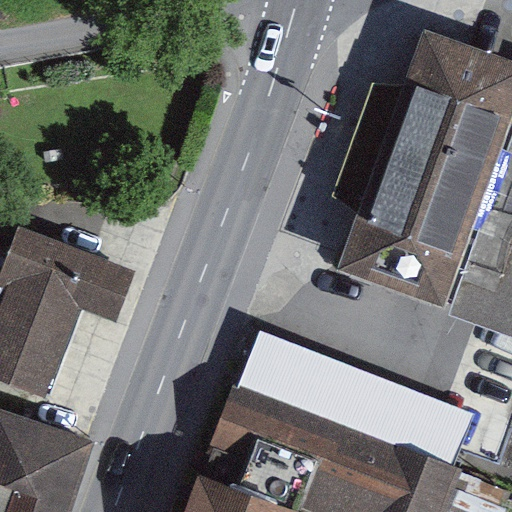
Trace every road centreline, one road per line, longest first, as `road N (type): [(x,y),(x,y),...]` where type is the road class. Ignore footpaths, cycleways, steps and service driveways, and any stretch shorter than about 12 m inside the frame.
road 1 (primary): [(111,511),(292,8)]
road 2 (unclassified): [(292,8),(229,7),(0,47)]
